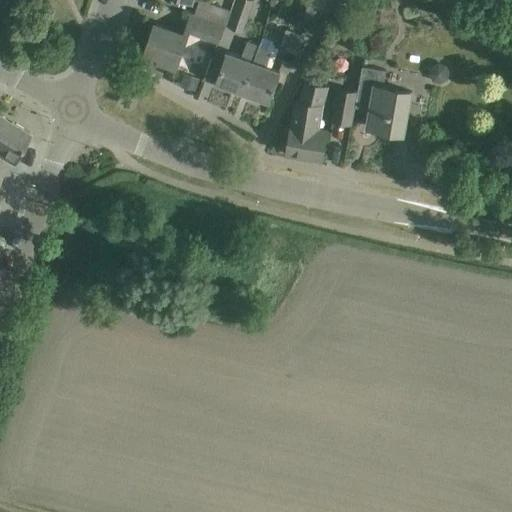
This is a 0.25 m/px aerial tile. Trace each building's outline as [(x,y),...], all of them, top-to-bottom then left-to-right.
[(252,0),(237,0),(228,27),(243,33),(254,1),(252,0)] [(320,0),(309,0),(305,12),(314,16),(320,0)] [(226,24),(230,11),(200,1),(196,13),(226,24)] [(182,48),(187,35),(188,32),(220,44),(225,26),(191,14),(185,34),(155,23),(145,51),(160,56),(158,61),(175,67),(182,48)] [(279,42),(299,48),(304,32),(283,26),(279,42)] [(269,100),(279,72),(281,66),(269,62),(275,46),(272,40),(262,37),(260,41),(259,45),(243,91),(269,100)] [(243,91),(259,45),(247,40),(243,53),(228,48),(216,81),(243,91)] [(284,59),(281,66),(279,72),(288,75),(293,62),(284,59)] [(403,133),(406,113),(410,91),(383,86),(386,70),(362,66),(357,92),(357,95),(372,98),(367,126),(403,133)] [(185,73),(181,85),(195,90),(199,78),(185,73)] [(317,129),(320,115),(328,86),(304,79),(298,101),(297,101),(293,125),(292,125),(287,154),(321,160),(326,130),(317,129)] [(351,124),(357,95),(357,92),(337,89),(332,120),(351,124)] [(29,132),(11,121),(0,114),(0,180),(8,158),(12,161),(29,132)]
